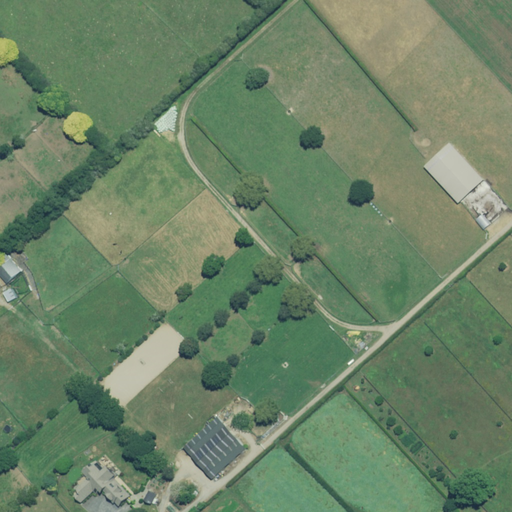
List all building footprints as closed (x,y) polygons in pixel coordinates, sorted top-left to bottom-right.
[(493,224),(485,215),(478,220),(486,230),(493,224)] [(24,271),(13,259),(0,270),(0,272),(9,283),(24,271)] [(19,298),(14,289),(6,293),(11,302),(19,298)] [(208,421),(211,425),(186,447),(215,478),(248,448),(220,417),(218,419),(214,415),(208,421)] [(91,478),(79,488),(78,488),(80,491),(75,495),(82,503),(106,483),(111,489),(108,492),(117,503),(125,497),(128,501),(135,495),(119,475),(120,474),(112,464),(103,471),(96,462),(85,471),(91,478)] [(158,494),(150,491),(147,501),(154,504),(158,494)]
